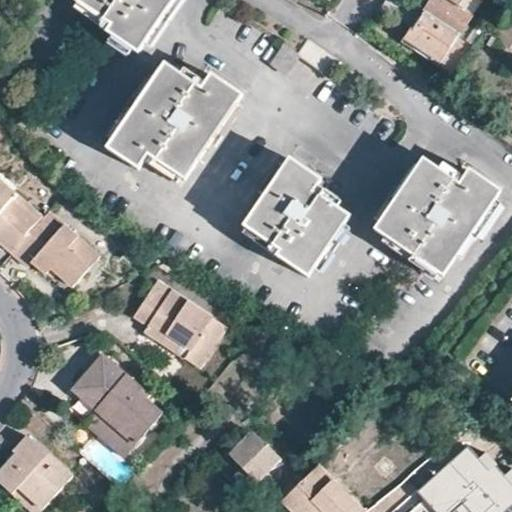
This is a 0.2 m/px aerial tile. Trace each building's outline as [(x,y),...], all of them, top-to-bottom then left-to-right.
[(75,0),(96,15),(93,20),(109,31),(107,33),(138,53),(173,0),(75,0)] [(468,20),(439,0),(431,0),(417,22),(414,21),(403,36),(439,61),(468,20)] [(450,0),(439,0),(468,20),(471,14),(463,8),(450,0)] [(298,53),(297,55),(316,68),(327,51),(308,38),(298,53)] [(285,73),(297,55),(298,53),(283,43),(270,63),(285,73)] [(327,51),(316,68),(326,75),(338,58),(327,51)] [(164,63),(106,148),(138,170),(148,155),(154,159),(149,165),(159,172),(164,165),(183,180),(242,95),(210,72),(204,82),(196,76),(192,83),(164,63)] [(288,158),(243,226),(264,239),(260,245),(308,277),(349,216),(321,197),(325,190),(316,185),(320,179),(288,158)] [(422,159),(375,230),(411,253),(408,260),(418,267),(423,261),(444,276),(501,191),(469,169),(462,178),(454,173),(451,178),(422,159)] [(32,223),(38,216),(0,184),(0,214),(1,215),(0,216),(0,245),(7,252),(32,223)] [(43,209),(38,216),(32,223),(48,237),(60,223),(43,209)] [(44,275),(45,273),(49,268),(55,272),(72,286),(97,253),(60,223),(48,237),(32,223),(7,252),(26,268),(31,263),(44,275)] [(49,268),(45,273),(51,278),(55,272),(49,268)] [(128,315),(144,325),(146,321),(185,345),(178,356),(195,367),(223,324),(150,279),(128,315)] [(146,321),(144,325),(139,331),(178,356),(185,345),(146,321)] [(68,390),(90,409),(101,418),(91,430),(121,456),(157,413),(139,397),(144,392),(98,354),(68,390)] [(406,402),(392,388),(372,410),(379,416),(391,405),(396,411),(406,402)] [(101,418),(90,409),(79,421),(91,430),(101,418)] [(463,425),(413,469),(424,481),(431,488),(478,444),(463,425)] [(253,431),(230,454),(256,480),(280,457),(253,431)] [(0,472),(0,487),(23,507),(29,498),(40,509),(68,476),(23,437),(11,452),(15,455),(0,472)] [(317,465),(283,499),(295,511),(360,511),(361,511),(317,465)] [(424,481),(413,469),(399,480),(410,493),(424,481)] [(399,480),(374,501),(382,511),(388,511),(410,493),(399,480)] [(453,511),(432,491),(409,511),(453,511)] [(29,498),(23,507),(19,511),(20,511),(37,511),(40,509),(29,498)]
